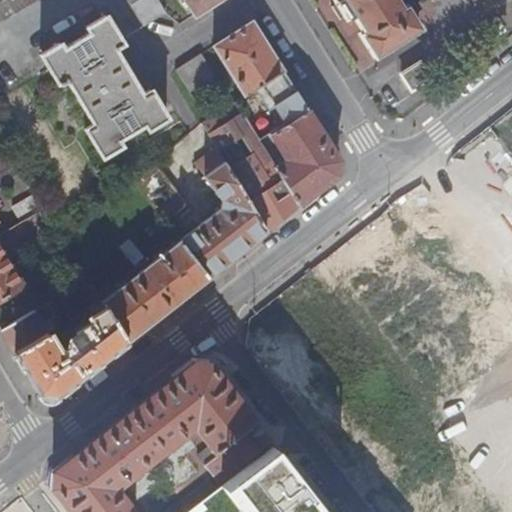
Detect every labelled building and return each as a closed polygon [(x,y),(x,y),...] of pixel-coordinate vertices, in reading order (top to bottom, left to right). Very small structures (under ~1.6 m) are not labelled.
[(0,0),(0,22),(36,0),(0,0)] [(136,0),(130,4),(142,25),(163,13),(155,0),(136,0)] [(184,0),(194,15),(218,0),(184,0)] [(373,56),(420,27),(405,5),(402,7),(397,0),(336,0),(338,2),(333,6),(341,17),(346,14),(348,18),(354,15),(363,32),(359,34),(373,56)] [(106,15),(86,27),(90,34),(63,49),(60,43),(40,55),(57,83),(58,83),(59,85),(67,80),(93,124),(85,129),(101,157),(121,146),(117,140),(144,124),(147,129),(166,118),(149,89),(141,94),(114,49),(122,44),(106,15)] [(255,89),(283,72),(251,22),(213,46),(244,95),(255,89)] [(214,77),(200,54),(174,69),(190,92),(214,77)] [(420,62),(401,74),(411,90),(430,78),(420,62)] [(284,124),(307,110),(283,72),(255,89),(268,109),(273,106),(284,124)] [(223,162),(265,231),(297,205),(274,167),(258,140),(246,121),(234,102),(200,123),(215,149),(223,162)] [(274,167),(297,205),(336,175),(337,160),(333,153),(307,110),(284,124),(270,132),(268,133),(279,151),(287,146),(292,155),(274,167)] [(258,140),(268,133),(270,132),(259,114),(246,121),(258,140)] [(511,245),(511,147),(451,192),(498,256),(511,245)] [(200,175),(223,162),(215,149),(193,162),(200,175)] [(14,157),(0,165),(0,176),(19,165),(14,157)] [(178,242),(206,277),(265,231),(223,162),(200,175),(221,199),(219,210),(178,242)] [(130,181),(164,224),(185,206),(151,163),(130,181)] [(14,211),(20,222),(44,208),(38,197),(14,211)] [(436,219),(349,278),(423,385),(467,355),(448,328),(491,298),(436,219)] [(0,235),(0,298),(21,286),(0,251),(0,243),(4,241),(0,235)] [(102,303),(124,341),(206,277),(178,242),(149,265),(143,257),(134,264),(140,273),(102,303)] [(87,278),(77,284),(90,307),(100,301),(87,278)] [(47,333),(14,352),(38,392),(54,396),(124,341),(102,303),(100,301),(90,307),(89,308),(92,313),(88,315),(90,320),(75,329),(76,332),(68,336),(66,343),(67,346),(58,350),(48,332),(47,333)] [(46,303),(1,330),(14,352),(47,333),(42,324),(50,319),(55,316),(46,303)] [(42,324),(47,333),(48,332),(56,327),(50,319),(42,324)] [(210,448),(232,476),(249,463),(245,456),(261,444),(268,439),(209,364),(194,363),(54,471),(53,486),(72,511),(136,511),(121,491),(111,498),(108,493),(110,491),(112,489),(109,484),(133,467),(137,470),(159,453),(152,444),(154,443),(157,445),(162,447),(166,444),(168,440),(167,433),(168,433),(174,441),(196,424),(193,420),(206,410),(211,412),(214,411),(217,415),(208,422),(221,439),(210,448)] [(245,456),(249,463),(265,450),(261,444),(245,456)] [(324,511),(272,445),(265,450),(249,463),(232,476),(228,480),(186,511),(324,511)] [(186,511),(228,480),(220,469),(164,511),(186,511)]
